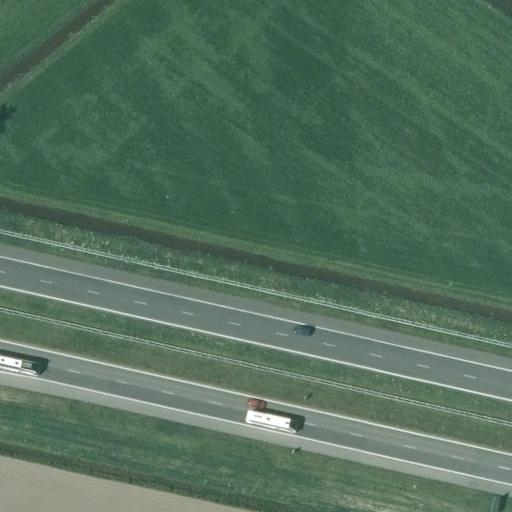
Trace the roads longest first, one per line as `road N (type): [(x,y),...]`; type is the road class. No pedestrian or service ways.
road 1 (motorway): [(511,395),(0,276)]
road 2 (motorway): [(0,363),(511,478)]
